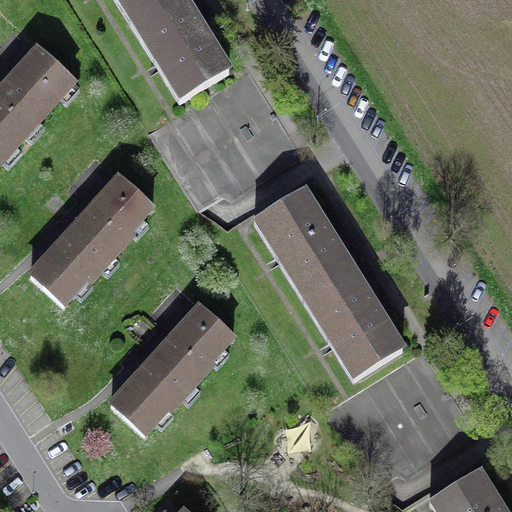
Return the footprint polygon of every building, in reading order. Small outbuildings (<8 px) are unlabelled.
[(121,0),(184,99),(229,73),(199,23),(184,0),(121,0)] [(0,93),(0,168),(73,92),(35,56),(0,93)] [(31,278),(65,311),(150,223),(116,190),(31,278)] [(330,235),(304,194),(249,232),(356,392),(409,357),(375,304),(330,235)] [(104,413),(139,446),(230,350),(195,318),(104,413)] [(438,511),(497,511),(477,479),(434,504),(438,511)]
